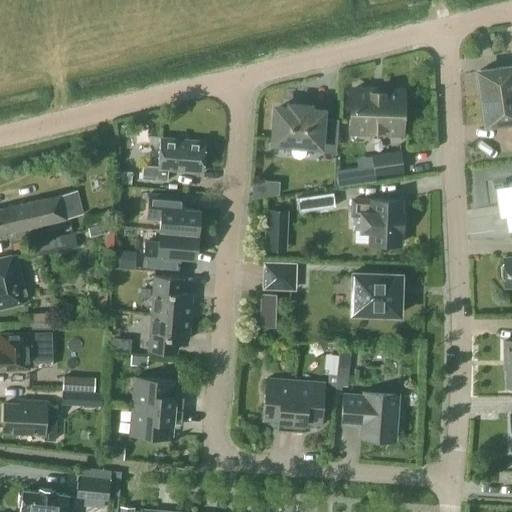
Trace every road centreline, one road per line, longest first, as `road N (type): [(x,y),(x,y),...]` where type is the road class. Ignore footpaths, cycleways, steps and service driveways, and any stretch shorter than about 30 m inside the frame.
road 1 (residential): [(452,481),(220,459),(210,437),(239,79)]
road 2 (residential): [(452,481),(460,291),(444,29)]
road 3 (residential): [(0,136),(239,79)]
road 4 (residential): [(239,79),(444,29)]
